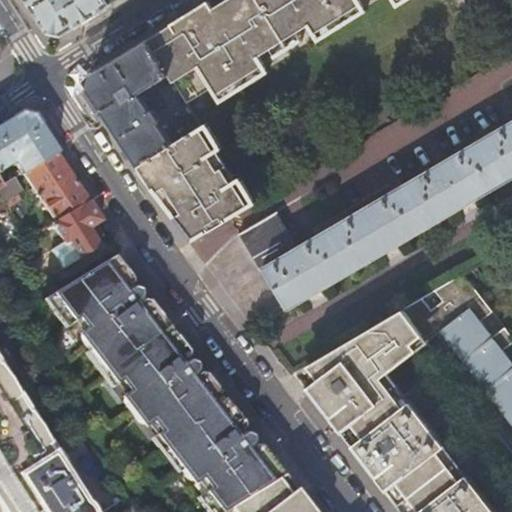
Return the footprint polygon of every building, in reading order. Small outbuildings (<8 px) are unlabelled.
[(112,4),(109,0),(30,0),(51,31),(63,34),(112,4)] [(227,0),(213,9),(209,2),(146,41),(167,75),(185,104),(209,89),(213,95),(262,64),(258,58),(268,51),(281,43),(287,51),(289,50),(284,42),(295,34),(306,27),(311,35),(361,4),(358,0),(227,0)] [(409,0),(390,0),(394,6),(396,8),(409,0)] [(363,9),(361,4),(311,35),(314,40),(363,9)] [(300,42),(295,34),(284,42),(289,50),(300,42)] [(87,88),(138,166),(173,144),(159,122),(160,121),(153,110),(160,105),(149,86),(167,75),(146,41),(90,76),(87,88)] [(281,43),(268,51),(273,59),(287,51),(281,43)] [(262,64),(213,95),(216,100),(264,69),(262,64)] [(23,171),(57,151),(33,115),(18,113),(0,124),(0,180),(1,182),(7,179),(0,168),(14,160),(21,172),(23,171)] [(276,212),(238,235),(259,271),(263,269),(285,309),(511,175),(511,122),(298,247),(276,212)] [(195,240),(250,208),(234,183),(233,181),(218,159),(215,154),(206,139),(213,134),(205,123),(173,144),(138,166),(140,169),(145,166),(157,185),(154,187),(156,189),(166,182),(170,189),(164,194),(176,213),(175,214),(179,219),(184,226),(185,225),(193,234),(192,235),(195,240)] [(206,139),(215,154),(222,149),(213,134),(206,139)] [(55,221),(89,200),(57,151),(23,171),(55,221)] [(1,182),(0,180),(0,193),(3,199),(16,191),(20,188),(13,175),(7,179),(1,182)] [(250,208),(256,205),(241,179),(239,177),(233,181),(234,183),(250,208)] [(3,199),(7,205),(20,197),(16,191),(3,199)] [(89,200),(55,221),(52,222),(63,241),(52,247),(64,266),(100,245),(88,227),(101,220),(89,200)] [(203,492),(219,511),(221,511),(280,477),(257,446),(246,453),(241,446),(245,442),(246,438),(247,435),(246,434),(243,432),(239,432),(232,434),(227,428),(237,421),(201,373),(190,380),(186,374),(189,371),(191,366),(191,363),(190,361),(189,359),(183,360),(177,362),(172,356),(183,348),(157,314),(146,301),(135,308),(131,301),(135,296),(136,292),(136,290),(136,288),(134,287),(130,287),(121,289),(117,283),(127,276),(111,255),(58,287),(50,292),(55,298),(72,320),(75,318),(84,331),(83,336),(83,341),(84,345),(91,354),(95,351),(111,372),(107,375),(117,387),(121,384),(128,380),(135,390),(129,394),(127,396),(126,397),(125,400),(126,404),(128,408),(140,425),(142,426),(146,426),(148,426),(153,425),(159,421),(166,430),(161,434),(156,437),(166,450),(169,447),(180,461),(184,467),(180,470),(185,476),(186,478),(188,479),(190,479),(192,479),(194,480),(200,479),(207,488),(203,492)] [(493,314),(463,274),(335,349),(345,365),(310,385),(346,433),(374,411),(362,395),(391,372),(449,327),(511,410),(511,363),(503,352),(511,346),(511,338),(506,331),(494,340),(481,323),(493,314)] [(50,292),(58,287),(50,275),(28,288),(35,301),(50,292)] [(345,365),(335,349),(299,371),(310,385),(345,365)] [(95,351),(91,354),(87,356),(113,390),(117,387),(107,375),(111,372),(95,351)] [(0,389),(14,411),(25,404),(0,365),(0,389)] [(413,401),(391,372),(362,395),(374,411),(346,433),(356,446),(413,401)] [(128,380),(121,384),(129,394),(135,390),(128,380)] [(0,509),(1,511),(93,511),(92,507),(89,504),(87,503),(85,502),(67,474),(69,472),(25,404),(14,411),(0,389),(0,509)] [(446,443),(413,401),(356,446),(370,464),(389,488),(396,482),(419,511),(418,511),(498,511),(468,472),(460,479),(438,449),(446,443)] [(153,425),(161,434),(166,430),(159,421),(153,425)] [(177,472),(180,470),(184,467),(180,461),(169,447),(166,450),(156,437),(152,441),(177,472)] [(263,511),(292,491),(281,476),(280,477),(221,511),(263,511)] [(263,511),(308,511),(292,491),(263,511)] [(207,511),(219,511),(203,492),(196,497),(207,511)]
